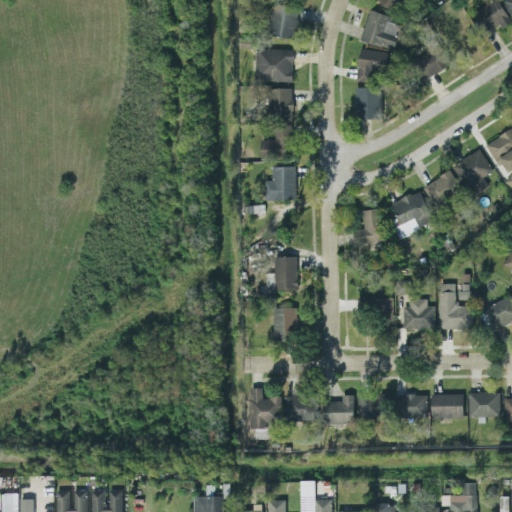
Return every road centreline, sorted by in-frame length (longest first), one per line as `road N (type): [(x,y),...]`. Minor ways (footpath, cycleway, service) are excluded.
road 1 (residential): [(338,0),(325,53),(332,361)]
road 2 (residential): [(244,362),(511,358)]
road 3 (residential): [(511,56),(407,126),(327,157)]
road 4 (residential): [(328,182),(408,161),(511,92)]
